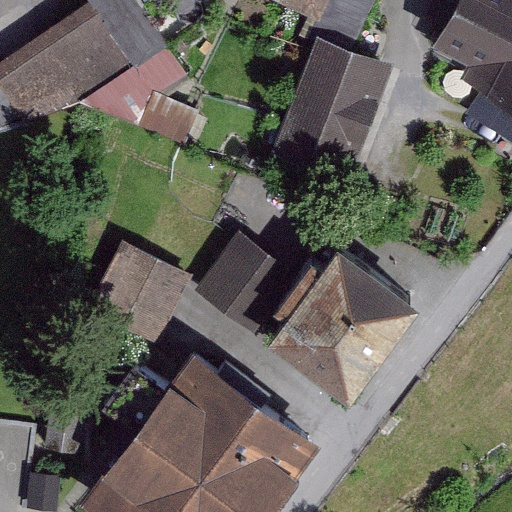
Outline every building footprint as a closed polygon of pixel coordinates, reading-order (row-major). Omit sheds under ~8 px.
[(88,0),(0,59),(0,81),(27,123),(81,102),(185,143),(198,107),(168,95),(192,77),(159,28),(139,0),(88,0)] [(139,0),(159,28),(175,0),(139,0)] [(298,0),(311,6),(300,33),(315,39),(318,31),(354,44),(373,0),(298,0)] [(511,0),(452,0),(430,41),(465,60),(459,72),(482,85),(466,114),(511,138),(511,0)] [(354,44),(318,31),(315,39),(274,150),(351,178),(395,59),(354,44)] [(298,271),(240,228),(195,288),(254,331),(298,271)] [(157,342),(196,272),(123,236),(86,309),(157,342)] [(422,301),(338,239),(322,261),(313,254),(274,305),(285,313),(268,336),(350,398),(422,301)] [(131,426),(77,501),(92,511),(268,511),(320,439),(193,348),(169,381),(136,357),(102,405),(131,426)] [(61,474),(31,471),(28,508),(58,510),(61,474)]
